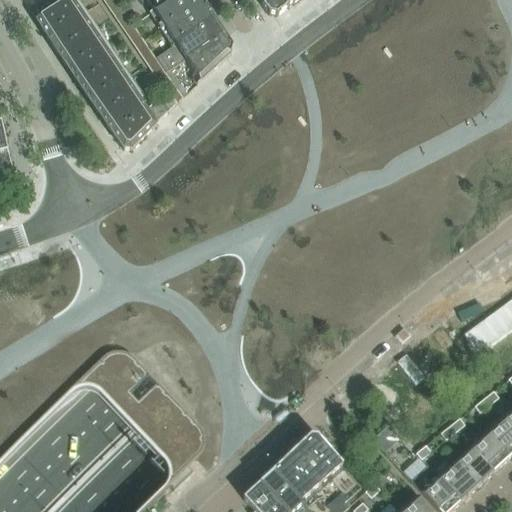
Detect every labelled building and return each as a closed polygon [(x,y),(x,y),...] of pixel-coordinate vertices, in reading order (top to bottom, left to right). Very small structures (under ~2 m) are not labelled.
[(47,0),(29,12),(37,24),(57,11),(50,0),(47,0)] [(112,0),(109,0),(104,4),(114,19),(122,14),(112,0)] [(145,0),(154,12),(172,0),(145,0)] [(147,18),(157,34),(201,4),(198,0),(172,0),(154,12),(147,18)] [(291,8),(286,0),(256,0),(268,18),(276,19),(291,8)] [(37,24),(48,41),(80,20),(68,4),(57,11),(37,24)] [(213,23),(202,6),(201,4),(157,34),(169,52),(213,23)] [(133,31),(122,14),(114,19),(125,36),(133,31)] [(48,41),(58,58),(90,35),(80,20),(48,41)] [(165,79),(182,67),(224,39),(213,23),(169,52),(169,53),(154,63),(165,79)] [(133,31),(125,36),(135,51),(143,45),(133,31)] [(58,58),(69,73),(102,51),(90,35),(58,58)] [(230,58),(232,50),(224,39),(182,67),(196,88),(213,73),(230,58)] [(147,68),(154,63),(143,45),(135,51),(147,68)] [(69,73),(79,89),(113,67),(102,51),(69,73)] [(154,63),(147,68),(157,84),(165,79),(154,63)] [(79,89),(91,106),(125,83),(113,67),(79,89)] [(165,79),(157,84),(168,101),(174,109),(180,102),(165,79)] [(125,83),(91,106),(99,118),(102,122),(136,99),(125,83)] [(102,122),(113,138),(147,114),(136,99),(102,122)] [(147,114),(113,138),(123,152),(130,153),(156,127),(156,126),(174,109),(168,101),(148,115),(147,114)] [(0,122),(0,193),(6,192),(14,184),(19,180),(18,179),(13,183),(7,176),(11,170),(1,123),(0,122)] [(103,368),(75,395),(78,394),(81,393),(87,393),(92,394),(95,396),(98,398),(165,469),(167,472),(168,475),(169,478),(169,482),(169,485),(168,488),(167,490),(165,493),(171,500),(191,481),(186,475),(195,466),(198,462),(199,458),(200,453),(200,448),(200,444),(198,439),(193,434),(136,373),(132,369),(131,368),(125,365),(122,364),(119,363),(114,364),(110,364),(107,366),(103,368)] [(498,402),(492,395),(483,402),(488,409),(498,402)] [(488,409),(483,402),(474,410),(479,417),(488,409)] [(511,409),(499,422),(511,436),(511,409)] [(464,429),(459,422),(449,429),(455,436),(464,429)] [(511,436),(499,422),(483,436),(508,462),(511,458),(511,436)] [(384,456),(400,442),(388,429),(373,442),(384,456)] [(455,436),(449,429),(440,437),(445,444),(455,436)] [(483,436),(468,450),(492,476),(508,462),(483,436)] [(301,448),(284,464),(272,475),(299,506),(341,469),(317,441),(317,440),(310,440),(309,440),(302,448),(301,448)] [(425,449),(415,457),(421,463),(430,456),(425,449)] [(468,450),(451,465),(476,491),(492,476),(468,450)] [(359,471),(365,466),(357,457),(351,462),(359,471)] [(451,465),(435,480),(459,506),(476,491),(451,465)] [(272,475),(259,488),(280,511),(304,511),(299,506),(272,475)] [(434,511),(453,511),(459,506),(435,480),(419,494),(434,511)] [(280,511),(259,488),(243,502),(243,503),(251,511),(280,511)] [(379,494),(374,488),(364,496),(370,502),(379,494)] [(341,495),(335,500),(342,508),(348,502),(341,495)] [(426,511),(414,498),(399,511),(426,511)] [(329,511),(337,511),(342,508),(335,500),(326,508),(329,511)]
